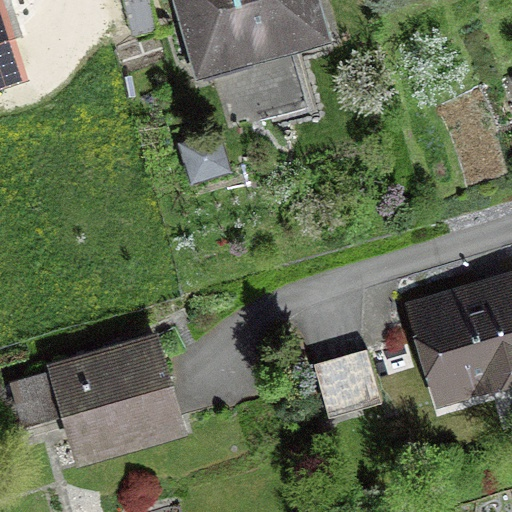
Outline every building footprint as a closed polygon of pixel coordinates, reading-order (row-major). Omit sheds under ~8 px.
[(294,0),(186,0),(200,53),(301,27),(294,0)] [(0,29),(0,78),(16,73),(0,29)] [(440,391),(511,365),(511,279),(413,315),(440,391)] [(44,381),(65,453),(167,424),(146,352),(44,381)] [(349,353),(310,366),(328,418),(367,405),(349,353)]
